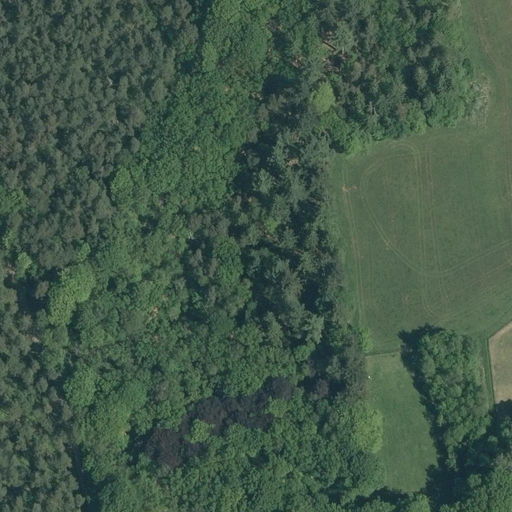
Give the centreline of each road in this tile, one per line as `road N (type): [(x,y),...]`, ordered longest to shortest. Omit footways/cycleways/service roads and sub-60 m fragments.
road 1 (track): [(92,511),(73,427),(0,229)]
road 2 (track): [(492,511),(501,470),(483,338),(511,316)]
